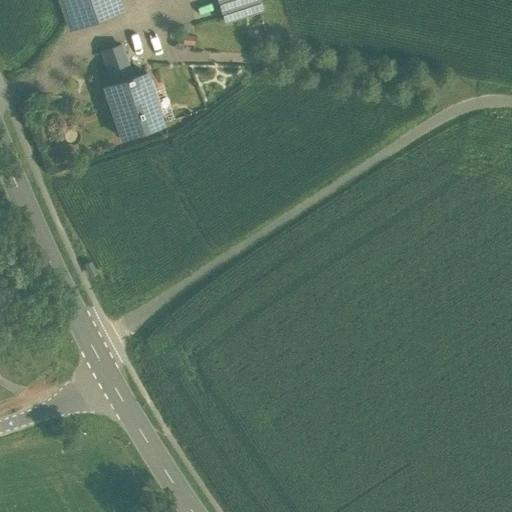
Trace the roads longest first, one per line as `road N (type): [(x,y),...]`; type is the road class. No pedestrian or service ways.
road 1 (residential): [(511,103),(467,105),(440,117),(91,347)]
road 2 (secondary): [(0,135),(91,347)]
road 3 (track): [(268,59),(404,80),(467,105)]
road 4 (secondary): [(111,383),(194,511)]
road 5 (residential): [(0,429),(111,383)]
